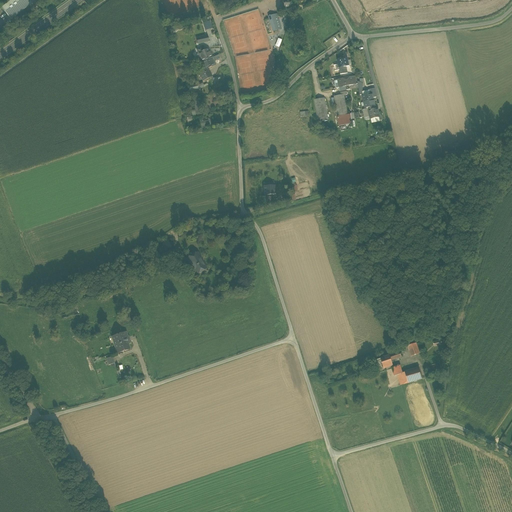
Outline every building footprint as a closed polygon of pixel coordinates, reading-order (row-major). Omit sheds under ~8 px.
[(11,0),(1,8),(10,20),(30,5),(26,0),(11,0)] [(269,16),(270,20),(275,18),(278,30),(282,29),(277,14),(269,16)] [(274,31),(278,30),(275,18),(270,20),(274,31)] [(202,62),(207,60),(212,58),(209,49),(204,51),(205,52),(203,53),(198,55),(202,62)] [(212,58),(207,60),(208,62),(209,62),(211,67),(215,65),(214,62),(212,58)] [(337,60),(339,68),(343,68),(346,67),(349,66),(349,65),(348,61),(347,58),(337,60)] [(207,68),(211,67),(209,62),(208,62),(207,60),(202,62),(202,63),(205,69),(207,68)] [(338,80),(339,88),(349,86),(356,84),(355,77),(338,80)] [(201,89),(208,86),(207,83),(203,85),(203,83),(199,84),(189,87),(190,92),(201,89)] [(362,96),(364,102),(373,100),(373,98),(376,97),(374,89),(369,90),(370,95),(363,96),(362,96)] [(334,97),(337,116),(347,115),(344,95),(341,96),(334,97)] [(314,100),(318,120),(328,118),(324,98),(314,100)] [(375,106),(373,100),(364,102),(365,106),(365,108),(368,108),(372,107),(375,106)] [(372,108),(372,107),(368,108),(371,119),(379,118),(379,117),(378,113),(377,109),(374,110),(373,108),(372,108)] [(350,114),(347,115),(337,116),(339,126),(352,124),(350,114)] [(274,183),(264,184),(264,187),(263,187),(264,195),(276,194),(275,186),(274,186),(274,183)] [(160,241),(166,248),(171,245),(166,237),(160,241)] [(187,259),(195,273),(206,267),(198,253),(187,259)] [(114,345),(117,354),(128,350),(130,350),(127,342),(129,342),(126,333),(112,337),(115,344),(114,345)] [(391,361),(395,360),(394,354),(389,356),(380,358),(384,369),(393,366),(392,363),(391,361)] [(106,360),(108,368),(115,365),(113,358),(106,360)] [(392,368),(394,376),(398,375),(401,374),(401,373),(399,366),(392,368)] [(418,368),(404,372),(408,383),(422,379),(418,368)] [(401,385),(408,383),(404,372),(401,373),(401,374),(398,375),(400,381),(401,385)]
